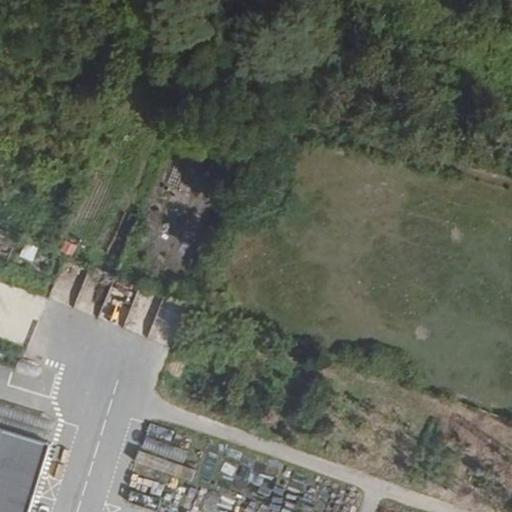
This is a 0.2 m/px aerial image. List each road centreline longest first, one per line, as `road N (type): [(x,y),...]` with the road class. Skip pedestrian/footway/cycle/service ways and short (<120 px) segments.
road 1 (track): [(511,173),(141,66),(56,0)]
road 2 (unknown): [(361,511),(363,482),(347,469),(110,398)]
